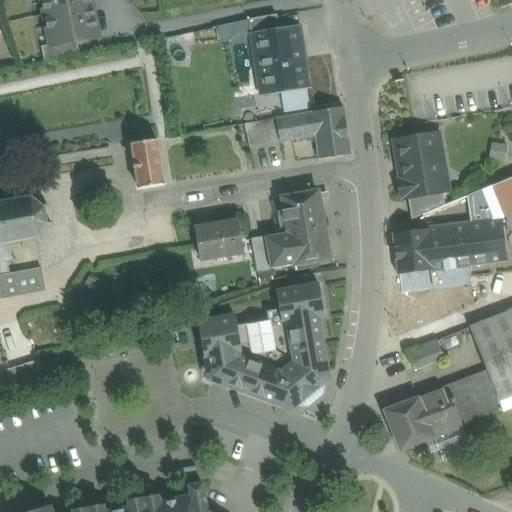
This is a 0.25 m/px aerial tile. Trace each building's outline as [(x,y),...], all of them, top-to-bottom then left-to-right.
[(41,0),(45,15),(92,6),(90,0),(41,0)] [(92,6),(45,15),(51,45),(51,46),(77,41),(98,37),(92,6)] [(277,16),(249,21),(252,36),(257,35),(257,34),(279,31),(277,16)] [(279,31),(257,34),(257,35),(267,93),(261,94),(261,96),(310,88),(309,87),(306,87),(302,59),(298,60),(296,46),(303,45),(300,27),(279,31)] [(77,41),(51,46),(51,45),(41,47),(44,61),(79,54),(77,41)] [(343,108),(312,113),(316,135),(317,143),(319,160),(350,155),(343,108)] [(312,113),(275,119),(280,140),(280,141),(316,135),(312,113)] [(275,119),(245,125),(250,145),(280,140),(275,119)] [(405,200),(408,199),(443,193),(448,192),(438,133),(394,141),(401,179),(397,182),(400,197),(405,200)] [(158,140),(130,144),(137,189),(165,185),(158,140)] [(317,143),(299,146),(302,163),(319,160),(317,143)] [(500,218),(511,214),(499,184),(458,201),(462,225),(501,221),(500,218)] [(317,191),(282,197),(288,233),(294,265),(330,259),(317,191)] [(0,262),(6,261),(11,260),(14,262),(16,259),(11,256),(9,244),(21,242),(21,247),(25,246),(24,241),(36,239),(39,243),(42,241),(39,236),(45,225),(51,227),(52,223),(46,222),(44,210),(48,207),(46,204),(42,207),(32,198),(34,193),(30,192),(28,196),(16,198),(16,195),(11,195),(12,199),(1,201),(0,198),(0,262)] [(433,212),(445,207),(443,193),(408,199),(412,220),(424,215),(433,212)] [(462,225),(458,201),(445,207),(433,212),(435,229),(462,225)] [(435,229),(433,212),(424,215),(427,230),(428,229),(435,229)] [(428,229),(433,271),(506,262),(501,221),(462,225),(435,229),(428,229)] [(238,222),(195,229),(200,260),(243,253),(238,222)] [(428,229),(427,230),(392,234),(398,276),(433,271),(428,229)] [(288,233),(251,240),(257,272),(294,265),(288,233)] [(41,269),(9,275),(6,261),(0,262),(0,267),(2,276),(0,276),(0,298),(0,300),(45,291),(41,269)] [(316,274),(289,279),(291,290),(318,285),(316,274)] [(511,282),(460,303),(470,327),(511,311),(511,282)] [(268,321),(237,326),(236,317),(199,324),(205,358),(206,358),(210,379),(275,403),(276,400),(290,405),(324,377),(316,336),(321,335),(317,316),(324,315),(319,285),(318,285),(291,290),(276,292),(280,310),(267,312),(268,321)] [(511,311),(470,327),(486,371),(498,402),(499,402),(511,396),(511,311)] [(437,340),(401,355),(408,375),(444,360),(437,340)] [(40,361),(8,371),(16,398),(48,388),(40,361)] [(444,388),(445,389),(461,427),(502,410),(499,402),(498,402),(486,371),(445,387),(444,388)] [(445,389),(384,412),(400,450),(426,440),(461,427),(445,389)] [(511,396),(499,402),(502,410),(511,406),(511,396)] [(461,427),(426,440),(431,454),(439,451),(444,464),(471,453),(461,427)] [(73,511),(50,511),(49,507),(34,511),(210,511),(207,510),(202,484),(189,486),(191,498),(160,504),(158,496),(129,501),(130,509),(113,511),(104,511),(103,506),(74,511),(73,511)]
